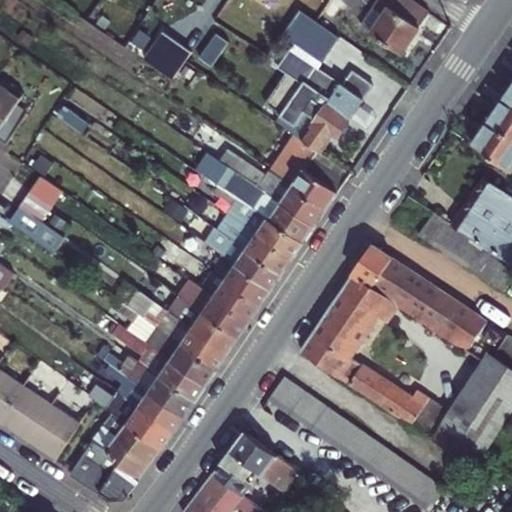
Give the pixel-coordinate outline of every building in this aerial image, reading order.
[(378,0),(361,27),(402,54),(430,13),(410,0),(378,0)] [(0,139),(7,144),(27,114),(16,106),(23,97),(0,81),(0,139)] [(319,96),(303,84),(276,123),(295,135),(321,154),(333,135),(337,138),(339,135),(344,135),(347,130),(346,124),(362,100),(341,85),(324,110),(314,103),(319,96)] [(511,104),(504,100),(489,122),(511,138),(511,104)] [(511,169),(511,138),(489,122),(473,146),(510,171),(511,169)] [(351,174),(321,154),(295,135),(271,172),(276,175),(283,180),(327,210),(351,174)] [(221,163),(228,152),(220,146),(212,157),(221,163)] [(228,152),(221,163),(265,192),(276,175),(271,172),(266,178),(228,152)] [(210,179),(221,163),(212,157),(207,154),(196,170),(210,179)] [(265,192),(221,163),(210,179),(219,186),(239,199),(246,204),(256,210),(304,242),(315,226),(272,197),(265,192)] [(40,178),(30,192),(53,208),(63,194),(40,178)] [(511,264),(511,196),(486,179),(454,225),(511,264)] [(315,226),(327,210),(283,180),(272,197),(315,226)] [(239,199),(219,186),(214,193),(234,206),(239,199)] [(182,206),(202,219),(213,204),(193,189),(182,206)] [(43,223),(53,208),(30,192),(19,207),(43,223)] [(245,225),(256,210),(246,204),(235,218),(245,225)] [(43,223),(19,207),(7,225),(34,243),(46,226),(43,223)] [(304,242),(256,210),(245,225),(293,259),(304,242)] [(419,234),(504,293),(511,281),(511,264),(454,225),(434,211),(419,234)] [(233,217),(222,233),(233,241),(282,275),(293,259),(245,225),(235,218),(233,217)] [(193,231),(214,246),(222,233),(202,219),(193,231)] [(181,251),(185,243),(176,237),(171,244),(172,244),(181,251)] [(181,251),(201,264),(210,252),(189,238),(185,243),(181,251)] [(272,290),(282,275),(233,241),(222,256),(272,290)] [(391,299),(411,269),(375,245),(355,274),(391,299)] [(222,256),(212,272),(261,306),(272,290),(222,256)] [(12,274),(0,265),(0,286),(3,288),(12,274)] [(468,351),(487,321),(411,269),(391,299),(402,306),(468,351)] [(200,287),(250,322),(261,306),(212,272),(200,287)] [(391,299),(355,274),(351,281),(386,305),(391,299)] [(425,406),(352,358),(380,315),(386,305),(351,281),(302,352),(466,460),(476,467),(511,410),(511,367),(494,355),(491,354),(481,370),(451,415),(428,402),(425,406)] [(189,304),(190,304),(238,339),(250,322),(200,287),(192,282),(181,298),(189,304)] [(157,329),(216,370),(228,354),(179,319),(172,314),(166,322),(157,315),(129,295),(123,305),(138,316),(157,329)] [(229,351),(238,339),(190,304),(189,304),(179,319),(228,354),(229,351)] [(118,312),(133,322),(138,316),(123,305),(118,312)] [(162,308),(157,315),(166,322),(172,314),(163,308),(162,308)] [(157,329),(138,316),(133,322),(127,330),(147,344),(157,329)] [(195,402),(206,385),(147,344),(127,330),(120,325),(113,334),(144,355),(138,362),(195,402)] [(147,344),(206,385),(216,370),(157,329),(147,344)] [(511,367),(511,337),(507,335),(494,355),(511,367)] [(110,365),(184,418),(195,402),(138,362),(129,356),(123,364),(109,353),(104,361),(110,365)] [(140,408),(175,433),(184,418),(110,365),(105,372),(131,390),(125,398),(140,408)] [(0,371),(0,421),(57,459),(80,424),(0,371)] [(429,511),(445,489),(284,377),(268,399),(429,511)] [(114,415),(163,450),(175,433),(140,408),(136,413),(98,386),(90,397),(114,415)] [(163,450),(114,415),(105,427),(119,438),(108,453),(116,460),(114,464),(138,483),(163,450)] [(94,442),(108,453),(119,438),(105,427),(94,442)] [(301,472),(245,431),(213,473),(242,495),(251,484),(246,480),(254,469),(260,473),(285,493),(289,488),(301,472)] [(108,453),(94,442),(72,475),(112,501),(127,498),(138,483),(114,464),(116,460),(108,453)] [(254,469),(246,480),(251,484),(260,473),(254,469)] [(311,480),(301,472),(289,488),(299,495),(311,480)] [(264,511),(242,495),(213,473),(183,511),(229,511),(235,505),(243,511),(264,511)]
